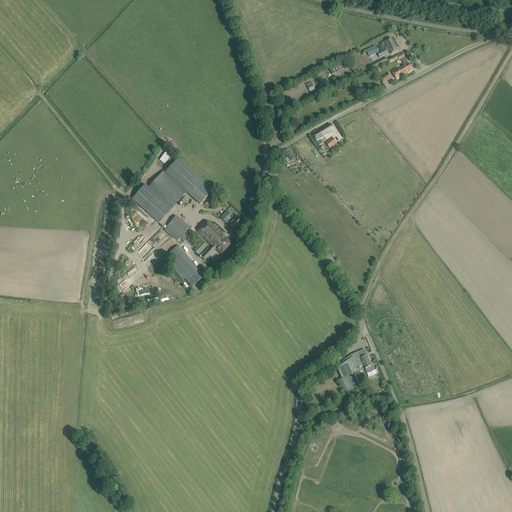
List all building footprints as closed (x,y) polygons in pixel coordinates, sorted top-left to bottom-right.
[(385,42),(387,47),(385,48),(385,49),(377,53),(380,58),(388,54),(387,52),(389,50),(391,54),(398,51),(391,39),(385,42)] [(367,50),(370,57),(379,52),(375,46),(367,50)] [(373,70),(388,61),(386,58),(371,66),(373,70)] [(333,74),(343,69),(341,63),(330,69),(333,74)] [(413,70),(410,66),(409,63),(392,72),(396,79),(413,70)] [(389,74),(380,79),(383,83),(391,78),(389,74)] [(308,93),(315,90),(311,82),(306,84),(307,87),(305,88),(308,93)] [(317,141),(321,139),(334,130),(330,124),(323,129),(313,135),(317,141)] [(326,143),(330,149),(337,143),(333,138),(326,143)] [(294,158),(287,149),(283,153),(290,161),(294,158)] [(160,160),(166,163),(169,154),(164,152),(160,160)] [(329,161),(332,165),(338,159),(335,155),(329,161)] [(165,173),(187,192),(198,178),(177,160),(165,173)] [(148,188),(145,185),(133,199),(160,223),(187,192),(165,173),(163,171),(148,188)] [(198,178),(187,192),(200,204),(212,191),(198,178)] [(232,216),(227,211),(220,218),(226,223),(229,220),(232,216)] [(167,227),(165,230),(172,237),(173,236),(178,240),(179,238),(189,228),(176,216),(167,227)] [(229,220),(226,223),(229,225),(234,231),(241,224),(238,220),(236,218),(231,223),(229,220)] [(198,233),(203,237),(207,233),(212,237),(215,234),(219,237),(215,241),(219,245),(222,241),(228,246),(231,243),(222,235),(222,234),(209,221),(198,233)] [(221,254),(228,246),(222,241),(219,245),(215,241),(219,237),(215,234),(212,237),(207,233),(203,237),(212,246),(210,248),(208,247),(200,256),(201,257),(201,258),(204,261),(215,249),(221,254)] [(207,246),(202,241),(193,251),(198,255),(207,246)] [(204,277),(178,246),(166,256),(171,262),(167,265),(172,272),(174,270),(182,281),(185,279),(192,287),(204,277)] [(126,272),(128,275),(136,270),(134,267),(126,272)] [(167,284),(178,281),(175,273),(165,277),(167,284)] [(342,362),(343,364),(338,368),(342,379),(339,380),(345,394),(355,389),(349,376),(359,371),(358,368),(364,365),(367,374),(370,372),(375,370),(373,365),(371,366),(365,351),(359,354),(358,352),(351,356),(349,357),(342,362)]
